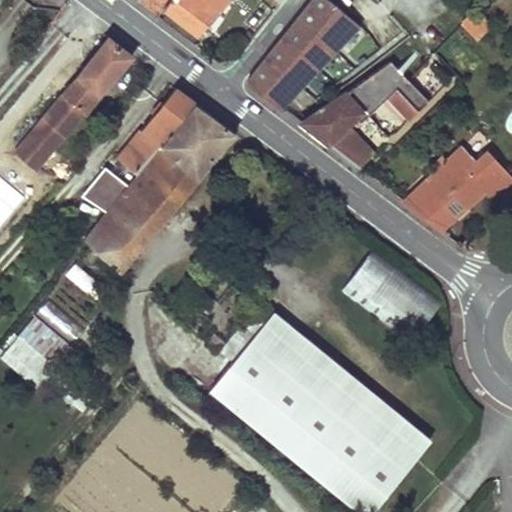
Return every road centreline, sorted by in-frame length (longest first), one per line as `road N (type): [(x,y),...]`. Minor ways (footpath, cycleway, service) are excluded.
road 1 (secondary): [(222,93),(493,293)]
road 2 (secondary): [(99,0),(222,93)]
